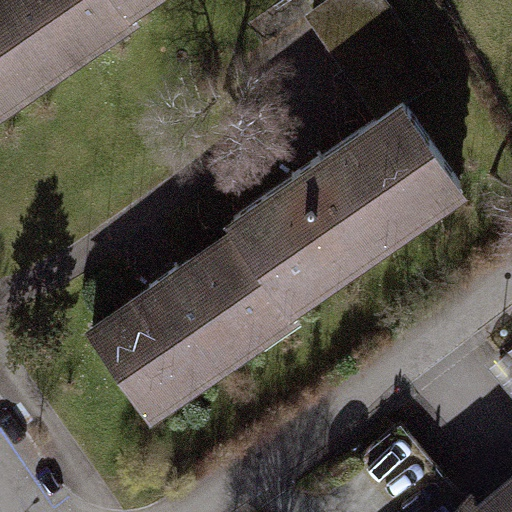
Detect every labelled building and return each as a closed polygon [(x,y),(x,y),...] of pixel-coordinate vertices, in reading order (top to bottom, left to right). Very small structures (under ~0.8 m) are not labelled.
[(121,0),(0,0),(0,94),(127,7),(121,0)] [(375,110),(396,96),(428,73),(377,0),(317,0),(305,9),(375,110)] [(396,96),(375,110),(224,214),(230,223),(280,296),(452,178),(396,96)] [(280,296),(230,223),(85,323),(142,406),(287,306),(280,296)] [(511,343),(490,363),(511,389),(511,343)] [(511,511),(511,502),(499,511),(511,511)]
